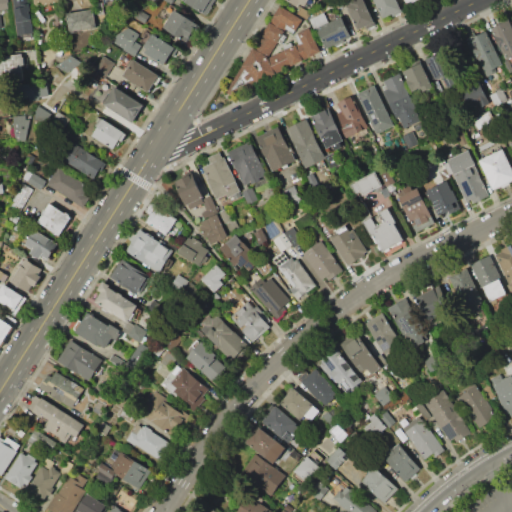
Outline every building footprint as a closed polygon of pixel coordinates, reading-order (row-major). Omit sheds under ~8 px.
[(0,0),(9,0),(10,7),(0,8),(0,0)] [(11,0),(16,34),(31,32),(27,0),(11,0)] [(214,0),(205,15),(182,0),(214,0)] [(288,0),(302,9),(307,0),(288,0)] [(354,0),(363,0),(376,26),(367,30),(365,25),(358,29),(346,4),(354,0)] [(396,0),(402,11),(392,16),(392,14),(383,18),(374,0),(396,0)] [(95,2),(104,1),(106,17),(98,18),(95,2)] [(280,5),(302,18),(293,33),(285,28),(284,29),(271,21),(280,5)] [(301,6),(311,13),(307,19),(297,13),(301,6)] [(134,16),(139,8),(150,15),(145,23),(134,16)] [(66,13),(93,9),(96,28),(69,32),(66,13)] [(175,9),(200,25),(189,43),(164,27),(175,9)] [(309,19),(325,12),(329,20),(313,28),(309,19)] [(317,28),(341,17),(345,26),(347,25),(353,36),(327,48),(317,28)] [(490,28),(510,18),(511,22),(511,57),(506,60),(490,28)] [(270,22),(283,30),(268,55),(255,46),(270,22)] [(309,27),(320,52),(305,59),(295,34),(309,27)] [(111,39),(129,28),(139,35),(135,41),(141,45),(134,55),(111,39)] [(486,31),(502,64),(495,68),(497,72),(487,77),(469,39),(486,31)] [(153,33),(178,49),(174,56),(171,54),(164,64),(145,52),(148,48),(141,43),(147,33),(151,35),(153,33)] [(270,57),(285,50),(283,47),(291,44),(292,47),(296,45),(303,61),(277,72),(270,57)] [(268,57),(275,74),(233,92),(228,89),(253,48),(268,57)] [(35,50),(37,65),(35,65),(34,59),(29,60),(28,51),(35,50)] [(426,59),(441,52),(458,86),(449,90),(442,77),(436,80),(426,59)] [(0,56),(22,54),(23,64),(21,65),(23,79),(0,81),(0,56)] [(71,55),(82,62),(77,64),(63,74),(55,85),(44,79),(52,67),(71,55)] [(104,55),(116,63),(106,77),(95,69),(104,55)] [(135,59),(162,78),(157,85),(155,83),(149,92),(123,75),(135,59)] [(39,64),(53,61),(55,64),(48,72),(41,74),(39,64)] [(421,63),(433,88),(424,93),(421,86),(412,91),(402,72),(421,63)] [(400,73),(422,118),(404,127),(402,122),(399,123),(383,90),(386,89),(382,82),(400,73)] [(375,85),(394,125),(376,134),(357,93),(375,85)] [(116,86),(144,105),(132,122),(104,103),(116,86)] [(511,97),(495,105),(490,95),(507,87),(511,97)] [(490,103),(482,107),(476,94),(483,90),(490,103)] [(351,97),(359,112),(361,111),(369,126),(347,137),(335,114),(341,112),(337,104),(351,97)] [(45,124),(49,111),(37,107),(33,119),(45,124)] [(329,108),(344,140),(340,142),(342,146),(336,149),(334,145),(327,148),(312,116),(329,108)] [(59,110),(71,118),(62,131),(50,123),(59,110)] [(472,118),(490,110),(495,121),(477,129),(472,118)] [(3,118),(25,115),(26,119),(31,119),(25,141),(6,143),(3,118)] [(93,135),(99,126),(96,124),(102,116),(128,134),(123,142),(119,140),(113,149),(93,135)] [(306,118),(326,159),(307,168),(287,128),(306,118)] [(279,126),(297,162),(274,173),(257,137),(279,126)] [(463,128),(470,143),(462,147),(455,132),(463,128)] [(403,135),(413,131),(419,144),(410,149),(403,135)] [(365,141),(372,138),(379,153),(373,156),(365,141)] [(251,141),(267,175),(245,185),(229,152),(251,141)] [(67,161),(78,144),(105,162),(93,179),(67,161)] [(480,160),(504,148),(511,164),(511,180),(494,189),(480,160)] [(469,150),(491,194),(473,203),(472,200),(468,202),(454,173),(450,175),(444,162),(469,150)] [(240,191),(238,192),(241,196),(236,198),(234,194),(228,196),(227,194),(217,199),(202,168),(211,163),(208,157),(220,151),(223,158),(224,158),(240,191)] [(335,152),(341,164),(332,168),(326,156),(335,152)] [(31,153),(36,157),(31,165),(25,161),(31,153)] [(426,168),(441,160),(449,176),(434,184),(426,168)] [(59,167),(94,191),(83,207),(48,183),(59,167)] [(41,189),(46,180),(27,170),(22,179),(41,189)] [(350,184),(375,172),(382,186),(363,196),(360,190),(354,193),(350,184)] [(176,181),(192,174),(203,197),(201,198),(203,201),(191,207),(189,204),(187,205),(176,181)] [(314,174),(317,181),(310,184),(307,177),(314,174)] [(386,184),(394,180),(397,188),(390,192),(386,184)] [(427,190),(447,180),(461,208),(450,214),(448,210),(439,214),(427,190)] [(23,182),(34,190),(19,213),(7,205),(23,182)] [(295,185),(303,201),(286,209),(278,194),(295,185)] [(399,197),(405,194),(402,189),(411,185),(413,190),(418,188),(435,221),(416,230),(399,197)] [(252,187),(258,200),(249,204),(243,192),(252,187)] [(211,196),(218,211),(206,217),(203,212),(208,210),(204,203),(206,202),(204,199),(211,196)] [(153,202),(178,217),(167,234),(146,222),(151,213),(147,211),(153,202)] [(364,202),(372,217),(364,220),(357,205),(364,202)] [(50,204),(72,218),(60,236),(38,221),(50,204)] [(220,211),(229,207),(235,218),(225,223),(220,211)] [(364,222),(372,217),(378,226),(385,221),(380,213),(388,208),(397,223),(394,224),(403,240),(383,251),(375,236),(373,237),(364,222)] [(13,213),(21,218),(17,223),(10,218),(13,213)] [(218,214),(229,236),(213,244),(209,236),(206,238),(200,226),(203,225),(202,222),(218,214)] [(245,218),(252,215),(255,220),(247,224),(245,218)] [(330,242),(339,235),(336,231),(346,224),(350,232),(354,229),(368,250),(346,265),(330,242)] [(273,240),(293,225),(304,240),(295,247),(292,243),(281,251),(273,240)] [(140,228),(174,249),(161,271),(127,250),(140,228)] [(254,232),(262,228),(267,239),(259,243),(254,232)] [(37,229),(58,244),(54,250),(33,236),(37,229)] [(235,233),(260,259),(250,269),(245,264),(242,267),(237,262),(236,264),(220,247),(235,233)] [(30,237),(53,252),(48,259),(41,254),(37,260),(30,255),(33,249),(25,243),(30,237)] [(189,237),(192,239),(194,237),(203,242),(201,244),(209,249),(205,255),(209,258),(206,263),(202,261),(199,265),(179,253),(189,237)] [(304,253),(321,240),(343,269),(328,280),(326,277),(323,279),(304,253)] [(511,287),(495,254),(503,251),(502,249),(511,244),(511,287)] [(274,259),(283,251),(289,259),(291,257),(294,260),(297,258),(317,283),(298,299),(290,289),(295,286),(274,259)] [(490,255),(508,292),(490,301),(472,264),(490,255)] [(122,257),(149,273),(137,293),(110,276),(122,257)] [(26,258),(42,269),(38,274),(41,276),(34,286),(32,284),(27,292),(11,281),(26,258)] [(202,278),(216,262),(227,273),(226,274),(229,277),(216,291),(202,278)] [(467,268),(483,301),(464,310),(448,277),(467,268)] [(0,269),(8,275),(3,282),(0,279),(0,269)] [(179,273),(190,280),(182,292),(171,285),(179,273)] [(250,287),(260,279),(264,283),(270,278),(289,300),(283,306),(288,311),(278,319),(250,287)] [(103,281),(110,285),(109,287),(137,305),(127,321),(96,303),(103,292),(98,289),(103,281)] [(0,289),(4,283),(26,298),(15,315),(10,312),(12,308),(0,300),(0,289)] [(440,285),(451,309),(428,320),(417,296),(440,285)] [(216,292),(220,296),(213,304),(209,300),(216,292)] [(428,334),(409,345),(387,309),(406,298),(428,334)] [(153,300),(160,304),(154,313),(148,309),(153,300)] [(232,317),(249,302),(254,307),(257,305),(272,323),(253,340),(232,317)] [(382,311),(402,343),(385,353),(366,321),(382,311)] [(76,332),(88,312),(109,325),(111,322),(123,329),(116,339),(112,336),(105,347),(99,343),(98,346),(76,332)] [(205,333),(212,326),(217,330),(220,327),(214,322),(219,317),(247,344),(232,359),(205,333)] [(0,318),(13,327),(0,347),(0,318)] [(129,321),(135,325),(137,323),(148,330),(138,347),(120,336),(129,321)] [(182,338),(172,350),(160,340),(170,327),(182,338)] [(381,367),(371,374),(367,368),(361,372),(341,344),(357,333),(381,367)] [(71,340),(103,358),(91,379),(59,361),(71,340)] [(188,357),(203,341),(218,355),(215,357),(228,370),(215,383),(188,357)] [(113,354),(129,364),(139,348),(143,351),(129,374),(108,361),(113,354)] [(338,349),(362,380),(347,392),(340,383),(337,385),(320,363),(338,349)] [(421,360),(441,349),(446,358),(426,369),(421,360)] [(377,359),(383,354),(395,370),(389,374),(377,359)] [(177,365),(181,368),(182,367),(208,388),(203,395),(205,397),(193,412),(160,385),(177,365)] [(316,368),(332,385),(330,387),(337,394),(324,406),(299,377),(304,372),(307,376),(316,368)] [(56,372),(84,389),(72,407),(41,388),(49,375),(53,377),(56,372)] [(493,385),(495,384),(492,378),(500,374),(503,379),(511,374),(511,414),(511,415),(510,413),(507,414),(493,385)] [(456,398),(474,384),(497,414),(479,428),(456,398)] [(385,385),(394,397),(383,406),(374,394),(385,385)] [(483,389),(489,385),(496,395),(490,399),(483,389)] [(293,387),(320,411),(312,421),(305,415),(301,420),(280,402),(293,387)] [(422,399),(428,395),(430,397),(443,389),(471,431),(457,441),(455,438),(450,441),(422,399)] [(156,391),(167,398),(164,401),(184,413),(186,410),(190,413),(175,437),(141,415),(156,391)] [(42,397),(86,425),(78,438),(71,433),(64,443),(42,429),(48,419),(43,415),(42,417),(28,408),(35,396),(41,399),(42,397)] [(123,398),(134,405),(131,411),(120,404),(123,398)] [(273,402),(299,426),(292,434),(294,436),(288,443),(263,422),(268,416),(264,412),(273,402)] [(416,405),(421,402),(430,415),(425,418),(416,405)] [(329,410),(334,404),(343,413),(337,419),(329,410)] [(123,408),(135,416),(131,422),(119,414),(123,408)] [(322,415),(327,411),(336,420),(331,425),(322,415)] [(387,411),(395,422),(389,427),(380,417),(387,411)] [(375,413),(386,427),(377,434),(366,420),(375,413)] [(420,415),(445,449),(435,456),(432,453),(426,458),(403,427),(420,415)] [(103,422),(112,427),(106,436),(97,430),(103,422)] [(337,422),(348,434),(339,442),(328,430),(337,422)] [(139,424),(142,426),(144,424),(151,429),(150,431),(170,443),(160,459),(136,444),(135,446),(126,440),(133,430),(134,431),(139,424)] [(256,424),(285,447),(272,463),(243,440),(256,424)] [(36,429),(57,443),(54,447),(51,445),(47,451),(29,440),(36,429)] [(0,435),(6,439),(8,436),(21,445),(2,475),(0,473),(0,435)] [(421,468),(406,482),(378,451),(386,444),(391,449),(398,443),(421,468)] [(339,447),(346,454),(343,457),(345,459),(336,468),(327,460),(339,447)] [(121,451),(152,471),(141,488),(110,469),(115,460),(110,456),(113,452),(118,455),(121,451)] [(26,455),(27,452),(36,458),(34,460),(38,463),(30,475),(33,477),(28,485),(23,483),(21,487),(5,477),(21,452),(26,455)] [(255,453),(285,475),(272,492),(242,470),(255,453)] [(307,456),(321,467),(309,482),(295,471),(307,456)] [(67,460),(73,464),(66,474),(60,471),(67,460)] [(102,464),(117,473),(113,479),(98,469),(102,464)] [(42,466),(49,470),(52,466),(61,472),(46,495),(30,485),(42,466)] [(374,466),(398,488),(385,502),(363,482),(370,473),(369,472),(374,466)] [(76,471),(88,479),(82,489),(86,491),(73,511),(62,511),(59,510),(58,511),(56,511),(48,506),(57,492),(58,493),(69,476),(72,478),(76,471)] [(100,471),(113,480),(109,486),(96,477),(100,471)] [(319,481),(329,490),(319,501),(309,492),(319,481)] [(121,486),(143,500),(135,511),(130,511),(112,500),(121,486)] [(351,488),(377,510),(375,511),(347,511),(332,499),(340,490),(342,492),(346,486),(350,490),(351,488)] [(75,511),(87,493),(109,506),(105,511),(75,511)] [(237,511),(241,505),(244,507),(249,500),(261,509),(258,511),(237,511)]
